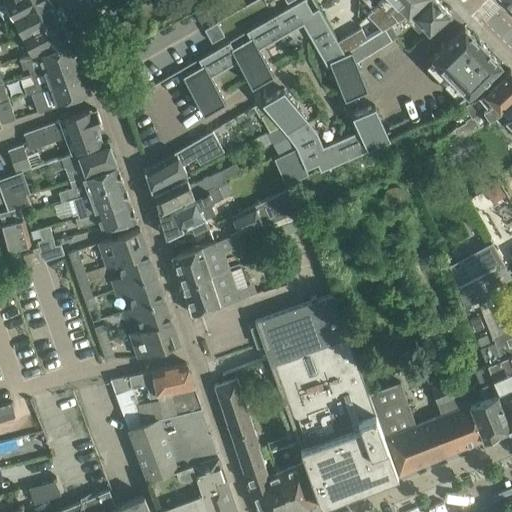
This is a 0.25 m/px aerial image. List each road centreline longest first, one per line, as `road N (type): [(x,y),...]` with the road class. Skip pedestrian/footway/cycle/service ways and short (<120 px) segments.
road 1 (residential): [(68,0),(248,511)]
road 2 (residential): [(511,446),(346,511)]
